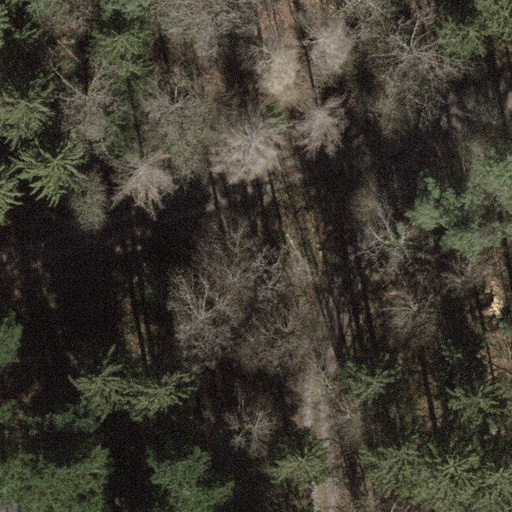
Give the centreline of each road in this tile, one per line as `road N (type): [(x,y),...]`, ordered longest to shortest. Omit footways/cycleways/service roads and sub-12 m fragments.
road 1 (track): [(511,102),(0,269)]
road 2 (track): [(432,130),(359,249),(327,348),(315,436),(318,511)]
